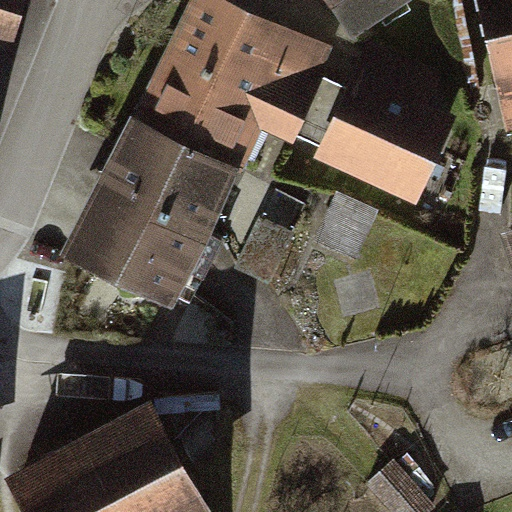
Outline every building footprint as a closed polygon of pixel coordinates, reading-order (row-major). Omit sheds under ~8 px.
[(37,0),(0,0),(0,45),(18,52),(37,0)] [(323,25),(266,0),(191,0),(149,94),(268,147),(323,25)] [(511,0),(480,0),(507,124),(511,122),(511,0)] [(451,71),(377,40),(325,161),(430,206),(469,116),(437,103),(451,71)] [(243,138),(147,95),(77,251),(173,294),(243,138)] [(344,187),(323,232),(362,250),(383,205),(344,187)] [(228,511),(176,405),(21,479),(36,511),(228,511)] [(379,479),(405,511),(426,511),(440,501),(406,458),(379,479)]
